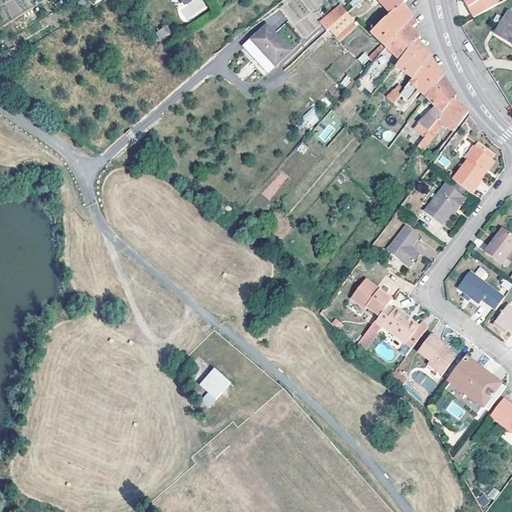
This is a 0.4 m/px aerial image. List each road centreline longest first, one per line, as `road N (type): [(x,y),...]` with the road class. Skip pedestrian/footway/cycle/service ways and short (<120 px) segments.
road 1 (residential): [(511,362),(433,294),(434,280),(511,181)]
road 2 (secondary): [(511,138),(464,78),(437,0)]
road 3 (residential): [(91,204),(76,163),(0,104)]
